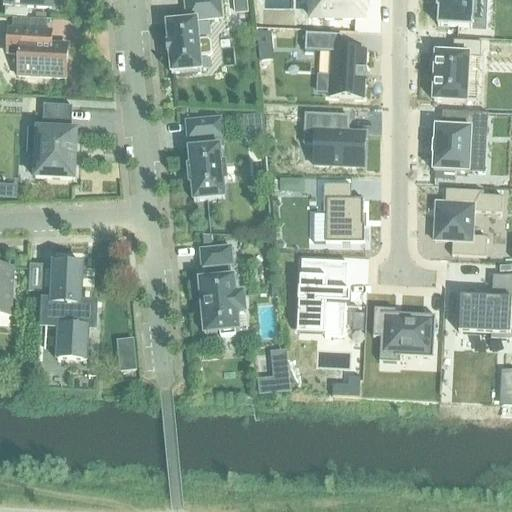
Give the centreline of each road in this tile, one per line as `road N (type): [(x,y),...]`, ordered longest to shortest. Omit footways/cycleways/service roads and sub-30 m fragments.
road 1 (residential): [(398,277),(400,0)]
road 2 (residential): [(125,0),(144,222)]
road 3 (residential): [(144,222),(161,384)]
road 4 (residential): [(0,228),(144,222)]
